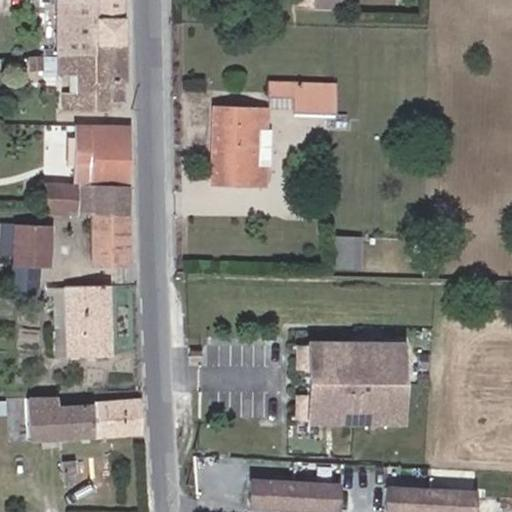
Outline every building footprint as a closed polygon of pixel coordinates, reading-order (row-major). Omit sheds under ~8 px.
[(52,41),(115,41),(115,0),(52,0),(52,7),(52,24),(52,41)] [(308,4),(308,21),(338,23),(339,6),(308,4)] [(52,24),(52,7),(42,7),(42,25),(52,24)] [(115,41),(52,41),(40,41),(40,45),(52,46),(52,53),(75,54),(75,92),(74,108),(105,109),(105,98),(116,97),(115,41)] [(287,109),(326,110),(326,81),(263,81),(263,92),(287,93),(287,109)] [(74,108),(75,92),(61,92),(61,108),(74,108)] [(248,130),(258,130),(258,109),(207,108),(206,181),(256,182),(257,165),(247,165),(248,130)] [(123,183),(124,124),(70,123),(70,138),(85,138),(84,163),(70,163),(69,183),(76,183),(123,183)] [(257,165),(258,130),(248,130),(247,165),(257,165)] [(41,182),(39,208),(68,210),(69,183),(41,182)] [(119,263),(123,183),(76,183),(75,211),(93,211),(93,263),(119,263)] [(32,294),(33,290),(35,263),(42,264),(46,228),(0,223),(0,251),(10,252),(6,292),(32,294)] [(324,232),(323,264),(342,265),(343,233),(324,232)] [(343,233),(342,265),(351,265),(351,232),(343,233)] [(67,355),(106,353),(103,284),(62,285),(67,355)] [(398,423),(400,345),(385,344),(385,351),(365,350),(365,344),(338,343),(337,350),(317,349),(318,343),(303,342),(303,346),(293,346),(292,366),(302,366),(301,396),(291,396),(291,416),(301,416),(301,420),(316,420),(316,414),(336,414),(336,421),(363,422),(363,415),(383,416),(383,422),(398,423)] [(139,432),(137,401),(54,406),(53,396),(27,397),(29,438),(139,432)] [(13,439),(29,438),(27,397),(11,398),(13,439)] [(335,509),(336,482),(249,477),(247,504),(335,509)] [(393,511),(470,511),(472,489),(385,484),(384,511),(393,511)]
